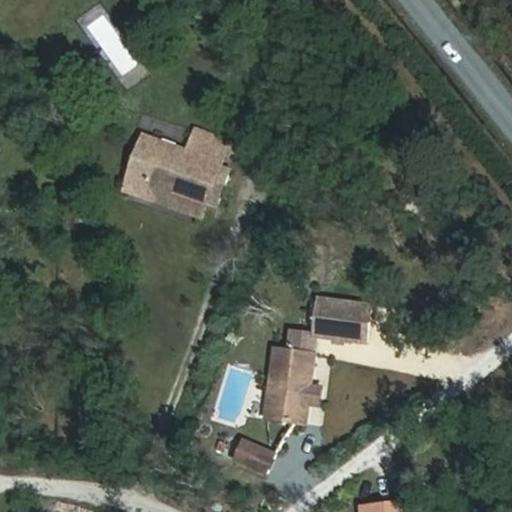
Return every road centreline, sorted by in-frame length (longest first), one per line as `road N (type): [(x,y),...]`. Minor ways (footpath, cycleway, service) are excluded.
road 1 (residential): [(312,511),(511,355)]
road 2 (residential): [(0,475),(75,475),(171,511)]
road 3 (tertiary): [(511,123),(413,0)]
